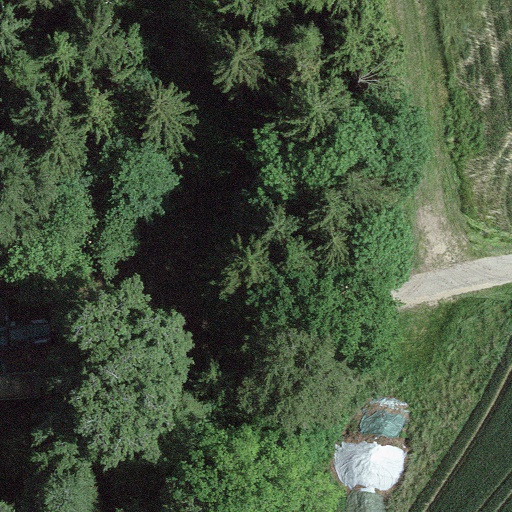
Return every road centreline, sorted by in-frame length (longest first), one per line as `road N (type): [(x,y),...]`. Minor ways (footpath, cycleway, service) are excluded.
road 1 (track): [(362,298),(0,366)]
road 2 (unclassified): [(511,266),(362,298)]
